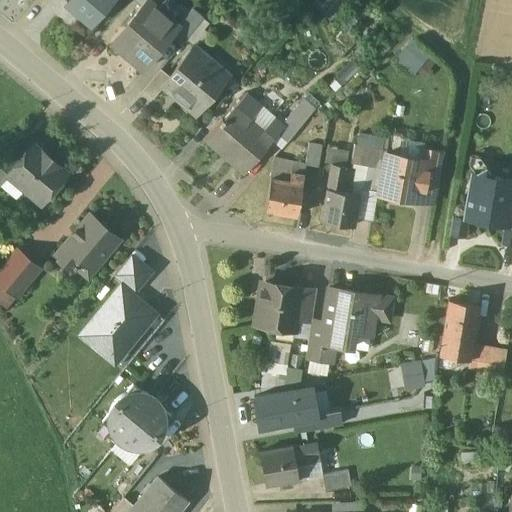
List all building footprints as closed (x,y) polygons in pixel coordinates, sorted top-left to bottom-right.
[(69,0),(68,2),(66,1),(66,2),(92,25),(113,0),(69,0)] [(145,0),(141,5),(110,41),(143,69),(171,36),(179,27),(178,25),(151,3),(148,0),(145,0)] [(192,8),(178,25),(179,27),(171,36),(181,44),(203,18),(192,8)] [(170,76),(162,85),(163,86),(195,113),(206,100),(202,96),(220,75),(209,65),(212,61),(195,47),(170,76)] [(417,68),(427,77),(439,63),(430,54),(417,68)] [(160,68),(142,90),(153,99),(163,86),(162,85),(170,76),(160,68)] [(282,123),(254,98),(246,107),(255,114),(250,120),(272,139),(276,134),(285,124),(283,122),(282,123)] [(246,107),(239,101),(223,119),(222,119),(207,137),(231,157),(229,159),(244,173),(273,140),(272,139),(250,120),(255,114),(246,107)] [(298,104),(283,122),(285,124),(276,134),(286,142),(310,114),(298,104)] [(322,145),(309,143),(305,163),(305,165),(318,167),(322,145)] [(63,173),(30,146),(15,163),(6,174),(7,175),(23,189),(26,185),(42,199),(63,173)] [(365,190),(379,193),(386,152),(357,149),(354,164),(369,167),(365,190)] [(441,152),(425,150),(423,159),(425,159),(418,200),(433,202),(439,167),(438,167),(441,152)] [(423,159),(386,152),(379,193),(418,200),(425,159),(423,159)] [(4,154),(0,158),(0,183),(7,175),(6,174),(15,163),(4,154)] [(305,163),(274,157),(270,178),(289,181),(290,173),(303,175),(305,165),(305,163)] [(346,166),(332,164),(327,188),(341,190),(346,166)] [(346,166),(341,190),(359,194),(364,195),(365,190),(369,167),(354,164),(353,168),(346,166)] [(485,165),(473,173),(472,173),(464,217),(504,224),(508,225),(511,209),(511,200),(511,179),(494,176),(485,165)] [(289,181),(270,178),(264,210),(296,216),(299,200),(300,192),(303,175),(290,173),(289,181)] [(327,188),(321,220),(354,226),(359,194),(341,190),(327,188)] [(511,209),(508,225),(504,224),(501,244),(511,245),(511,209)] [(91,214),(79,228),(77,227),(73,232),(74,234),(57,255),(60,257),(58,259),(68,267),(69,265),(72,268),(73,267),(74,268),(77,266),(75,264),(87,274),(118,237),(91,214)] [(39,267),(18,249),(0,270),(0,280),(16,294),(39,267)] [(115,274),(135,289),(150,270),(131,254),(115,274)] [(301,287),(266,281),(263,298),(259,298),(255,323),(278,326),(279,320),(296,322),(296,320),(301,288),(301,287)] [(115,362),(155,313),(121,285),(81,334),(115,362)] [(392,297),(329,286),(323,322),(320,340),(332,342),(350,345),(353,329),(371,332),(374,316),(389,319),(392,297)] [(316,290),(301,288),(296,320),(311,322),(311,320),(316,290)] [(478,305),(449,299),(440,355),(469,359),(478,305)] [(323,322),(311,320),(311,322),(309,338),(320,340),(323,322)] [(320,340),(309,338),(306,355),(330,359),(332,342),(320,340)] [(506,351),(481,346),(476,374),(501,378),(506,351)] [(420,361),(402,364),(407,388),(424,384),(420,361)] [(110,407),(108,414),(102,421),(110,428),(111,432),(113,434),(115,437),(118,440),(154,396),(149,393),(144,391),(140,390),(133,384),(126,392),(120,395),(114,401),(110,407)] [(293,390),(254,397),(260,427),(294,421),(313,417),(308,393),(294,395),(293,390)] [(154,396),(118,440),(123,443),(127,445),(131,446),(139,452),(145,445),(152,441),(157,436),(161,430),(163,423),(170,415),(162,409),(159,402),(154,396)] [(313,417),(294,421),(297,433),(339,425),(337,413),(313,417)] [(316,442),(292,446),(295,460),(319,456),(318,451),(316,442)] [(292,445),(260,451),(266,485),(282,482),(283,489),(293,487),(292,480),(298,479),(295,460),(292,446),(292,445)] [(336,447),(318,451),(319,456),(323,475),(341,471),(336,447)] [(319,456),(295,460),(298,479),(322,475),(323,475),(319,456)] [(323,475),(322,475),(325,490),(351,486),(347,470),(323,475)] [(176,511),(187,500),(158,476),(134,505),(128,511),(176,511)] [(128,511),(134,505),(123,496),(110,511),(128,511)]
